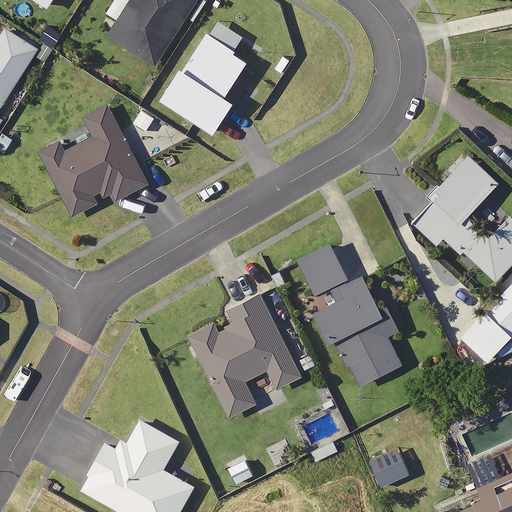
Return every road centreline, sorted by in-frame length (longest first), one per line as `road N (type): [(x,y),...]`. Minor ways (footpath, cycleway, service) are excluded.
road 1 (residential): [(366,0),(397,40),(402,65),(390,108),(373,131),(95,301)]
road 2 (residential): [(95,301),(0,475)]
